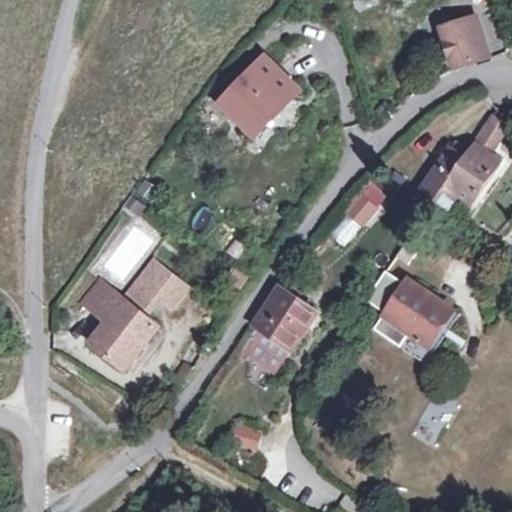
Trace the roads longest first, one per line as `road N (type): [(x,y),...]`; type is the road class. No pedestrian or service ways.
road 1 (unclassified): [(61,511),(166,429),(360,160),(426,96),(477,73),(511,76)]
road 2 (residential): [(35,431),(37,141),(70,0)]
